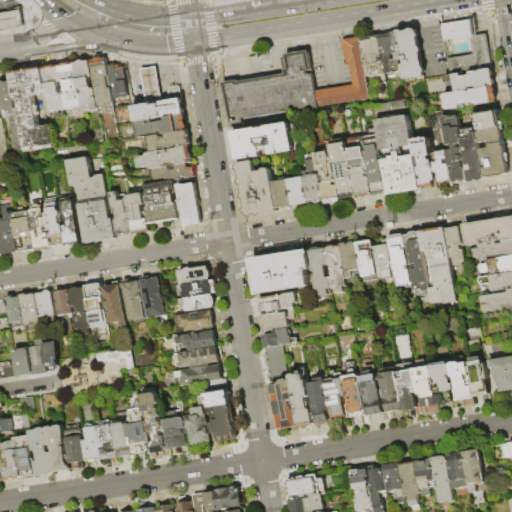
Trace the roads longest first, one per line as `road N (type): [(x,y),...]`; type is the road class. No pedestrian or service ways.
road 1 (residential): [(511,420),(0,503)]
road 2 (residential): [(511,195),(0,277)]
road 3 (residential): [(270,511),(195,43)]
road 4 (trunk): [(195,43),(462,0)]
road 5 (trunk): [(320,0),(191,17)]
